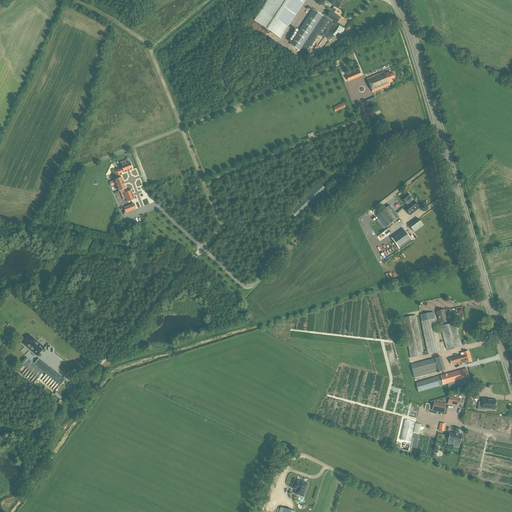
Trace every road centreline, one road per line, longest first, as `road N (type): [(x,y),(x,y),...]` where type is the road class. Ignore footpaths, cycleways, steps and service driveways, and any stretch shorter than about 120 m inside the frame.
road 1 (secondary): [(511,378),(395,1)]
road 2 (track): [(202,248),(50,415)]
road 3 (track): [(104,356),(104,372),(10,511)]
road 4 (track): [(239,112),(221,83),(232,36),(219,0)]
road 5 (track): [(324,170),(275,196),(212,206)]
